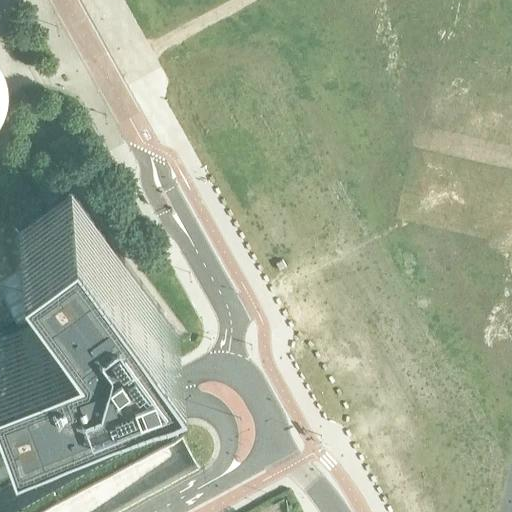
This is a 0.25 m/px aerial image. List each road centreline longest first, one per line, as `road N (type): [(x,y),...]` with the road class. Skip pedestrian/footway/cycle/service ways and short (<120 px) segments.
road 1 (unclassified): [(219,362),(0,478)]
road 2 (unclassified): [(269,370),(246,312),(231,301),(231,335),(219,362)]
road 3 (unclassified): [(171,511),(292,443)]
